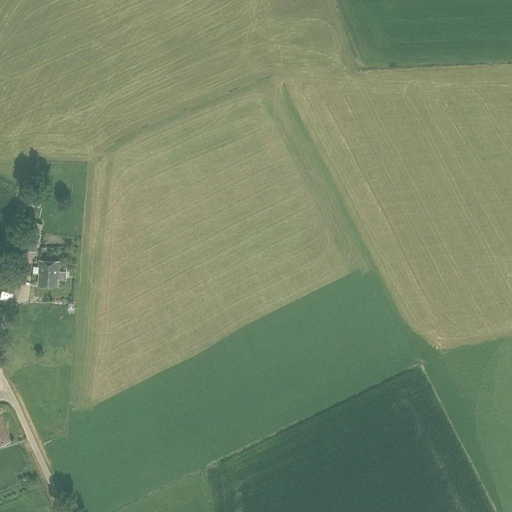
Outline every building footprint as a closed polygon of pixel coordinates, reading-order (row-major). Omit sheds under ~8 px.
[(40,207),(42,198),(32,195),(30,204),(40,207)] [(36,251),(40,233),(25,230),(21,247),(36,251)] [(59,274),(59,261),(39,260),(38,274),(40,274),(39,286),(56,287),(57,274),(59,274)] [(9,265),(1,288),(14,292),(22,269),(9,265)] [(62,267),(60,277),(67,278),(69,268),(62,267)] [(0,445),(10,441),(0,417),(0,445)]
